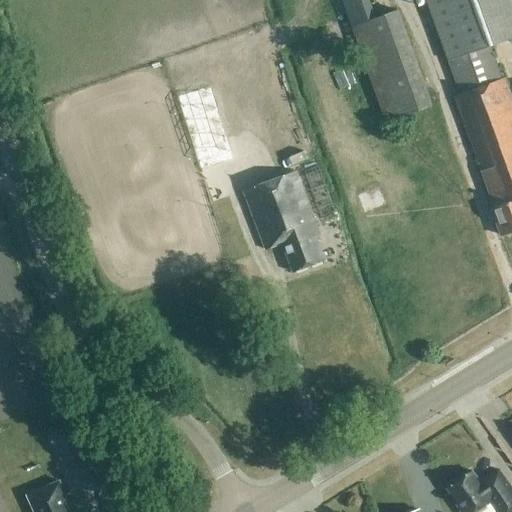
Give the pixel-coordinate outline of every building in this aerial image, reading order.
[(501,236),(511,232),(511,98),(505,78),(501,80),(489,46),(511,37),(511,0),(427,0),(461,95),(455,97),(495,208),(492,209),(501,236)] [(361,24),(358,15),(357,11),(341,17),(345,30),(352,27),(361,24)] [(432,106),(398,11),(352,27),(386,122),(432,106)] [(227,33),(239,29),(234,16),(222,21),(227,33)] [(223,162),(214,126),(188,132),(197,169),(223,162)] [(296,172),(244,192),(266,250),(282,244),(293,273),(325,260),(316,236),(319,235),(296,172)] [(357,196),(365,215),(387,206),(380,186),(357,196)] [(316,207),(329,203),(324,188),(311,193),(316,207)] [(205,243),(210,254),(223,248),(218,237),(205,243)] [(239,239),(226,245),(233,264),(247,258),(239,239)] [(86,461),(73,429),(50,439),(62,470),(86,461)] [(511,449),(500,454),(507,472),(511,470),(511,449)] [(499,511),(511,511),(511,488),(499,470),(480,483),(472,472),(448,489),(458,503),(456,505),(461,511),(476,511),(491,501),(499,511)] [(69,511),(66,504),(69,503),(60,481),(27,496),(33,511),(69,511)]
